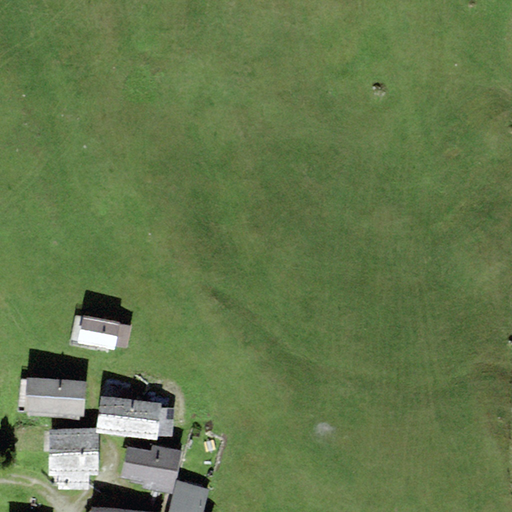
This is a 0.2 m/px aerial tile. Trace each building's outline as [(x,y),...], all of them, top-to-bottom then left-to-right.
[(120,321),(83,315),(78,342),(115,349),(115,346),(120,323),(120,321)] [(130,325),(120,323),(115,346),(126,348),(130,325)] [(86,381),(26,376),(24,411),(83,416),(86,381)] [(103,385),(102,396),(132,399),(133,388),(103,385)] [(102,396),(100,395),(96,433),(157,439),(161,402),(132,399),(102,396)] [(94,429),(48,429),(49,475),(59,475),(59,489),(89,489),(89,475),(97,475),(97,434),(94,434),(94,429)] [(172,493),(180,450),(153,445),(151,451),(127,446),(121,477),(144,482),(143,487),(172,493)] [(209,489),(177,479),(168,511),(203,511),(202,511),(209,489)]
